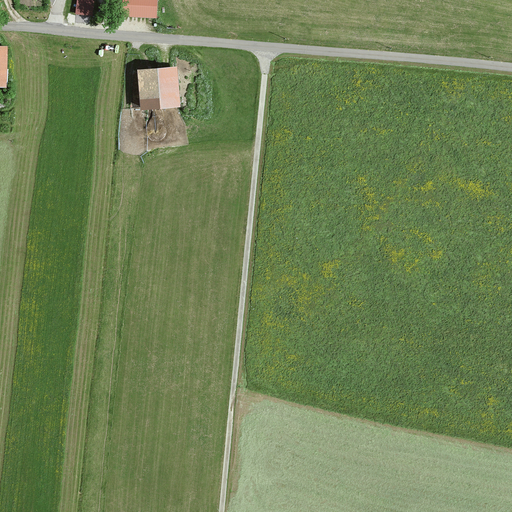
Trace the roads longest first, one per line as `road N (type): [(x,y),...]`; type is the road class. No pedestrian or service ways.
road 1 (track): [(270,47),(223,511)]
road 2 (residential): [(55,30),(511,67)]
